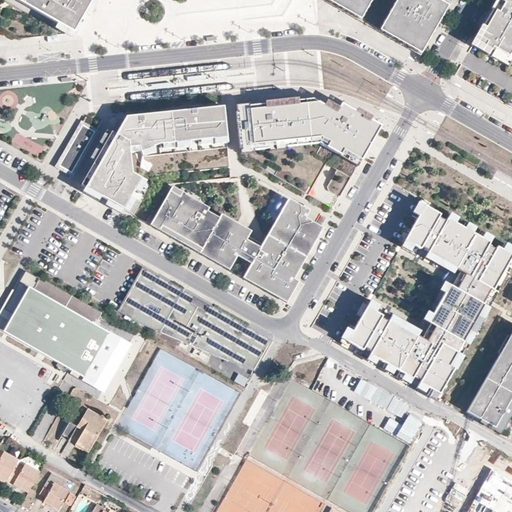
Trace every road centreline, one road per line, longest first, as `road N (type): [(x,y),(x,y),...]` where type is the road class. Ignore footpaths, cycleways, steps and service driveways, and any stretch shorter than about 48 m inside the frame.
road 1 (residential): [(421,92),(344,49),(308,42),(0,74)]
road 2 (residential): [(0,170),(285,329)]
road 3 (residential): [(285,329),(421,92)]
road 4 (residential): [(285,329),(511,450)]
